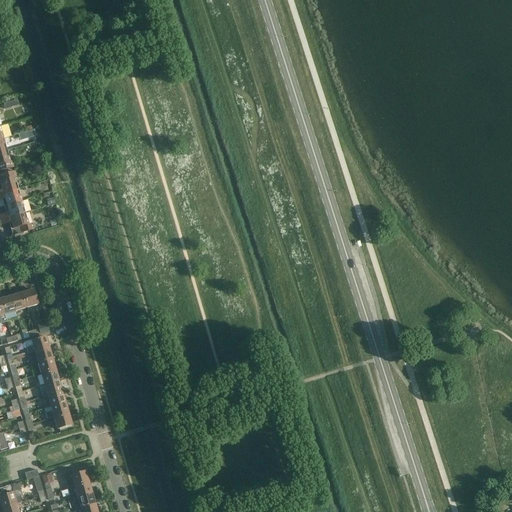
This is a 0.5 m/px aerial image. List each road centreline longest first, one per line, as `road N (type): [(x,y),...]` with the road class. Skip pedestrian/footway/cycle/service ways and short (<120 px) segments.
road 1 (tertiary): [(428,511),(263,0)]
road 2 (residential): [(124,511),(45,260)]
road 3 (unknown): [(471,331),(511,497)]
